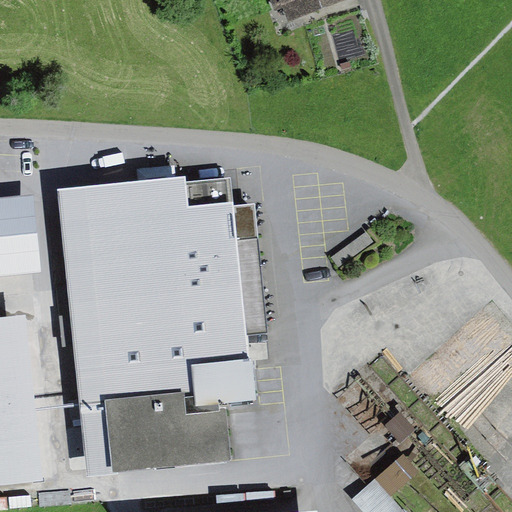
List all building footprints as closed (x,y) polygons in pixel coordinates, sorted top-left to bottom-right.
[(321,11),(316,0),(270,0),(275,13),(283,10),(288,24),(321,11)] [(316,0),(321,11),(350,0),(316,0)] [(182,180),(64,191),(89,477),(230,464),(225,412),(250,410),(232,208),(185,212),(182,180)] [(35,199),(0,201),(0,274),(40,272),(35,199)] [(19,321),(0,323),(0,486),(36,483),(19,321)] [(404,458),(352,505),(357,511),(406,511),(432,488),(404,458)]
